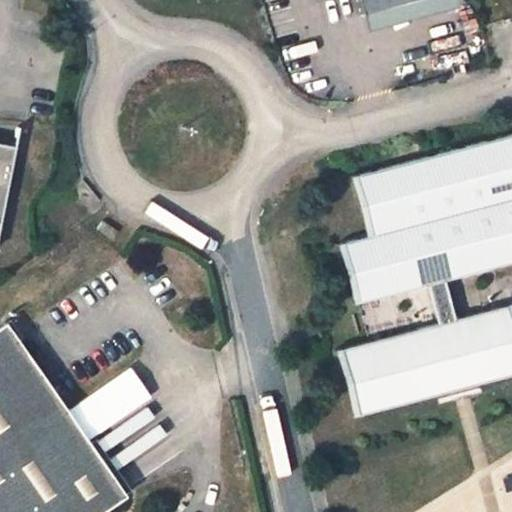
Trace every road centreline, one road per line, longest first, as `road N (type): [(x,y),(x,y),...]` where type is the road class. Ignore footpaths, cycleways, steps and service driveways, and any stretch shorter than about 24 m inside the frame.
road 1 (residential): [(227,193),(297,511)]
road 2 (residential): [(150,72),(120,106),(117,151),(126,172),(161,201),(206,203),(227,193)]
road 3 (residential): [(227,193),(254,160),(256,116),(248,96),(233,79),(193,62),(150,72)]
